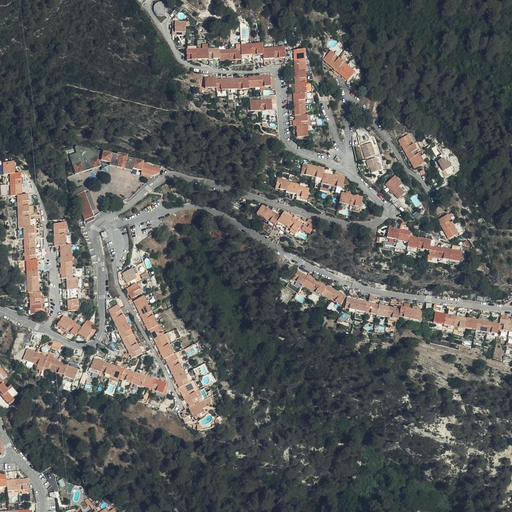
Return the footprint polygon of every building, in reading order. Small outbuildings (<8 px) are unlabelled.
[(167,18),(169,15),(166,13),(168,11),(168,10),(168,7),(166,5),(164,3),(162,3),(159,3),(157,3),(156,5),(154,6),(154,9),(154,11),(155,13),(156,15),(159,16),(161,16),(163,16),(164,16),(167,18)] [(185,33),(186,22),(175,22),(175,33),(185,33)] [(219,49),(208,49),(197,50),(196,50),(187,50),(186,50),(187,61),(219,60),(220,61),(241,60),(241,56),(263,55),(263,59),(285,58),(284,48),(263,49),(262,45),(241,45),(241,50),(224,50),(219,51),(219,49)] [(306,94),(305,81),(305,72),(304,50),(294,51),(295,94),(293,94),(294,116),(296,116),(297,138),(308,137),(307,126),(307,120),(307,115),(305,116),(304,94),(306,94)] [(332,66),(338,58),(330,51),(327,54),(323,58),(332,66)] [(347,66),(338,58),(332,66),(340,74),(347,66)] [(354,73),(347,66),(340,74),(347,81),(354,73)] [(260,87),(271,87),(270,76),(248,77),(248,79),(216,80),(216,78),(205,78),(205,89),(216,88),(216,91),(249,89),(249,88),(260,87)] [(247,112),(255,111),(261,111),(272,111),(271,100),(250,101),(250,105),(247,105),(247,112)] [(419,154),(408,135),(399,140),(414,168),(424,163),(420,156),(419,154)] [(375,156),(371,143),(361,146),(365,159),(375,156)] [(152,176),(159,174),(161,169),(152,167),(153,166),(143,164),(144,161),(76,145),(75,146),(76,153),(69,155),(75,174),(101,166),(102,164),(103,164),(109,166),(132,171),(133,169),(141,171),(142,171),(141,174),(142,174),(152,176)] [(371,173),(381,170),(379,164),(378,165),(376,158),(366,161),(368,167),(369,167),(371,173)] [(441,167),(443,172),(451,168),(449,164),(448,164),(448,163),(448,164),(447,164),(446,164),(444,160),(438,162),(441,167)] [(19,228),(24,228),(30,228),(28,195),(22,195),(21,188),(21,184),(21,178),(21,174),(14,174),(14,163),(3,163),(4,174),(10,174),(11,195),(17,195),(19,228)] [(301,175),(312,177),(314,167),(303,164),(301,175)] [(314,167),(312,177),(322,179),(321,184),(342,188),(343,185),(344,178),(323,174),(324,169),(314,167)] [(390,190),(393,194),(398,199),(404,194),(398,187),(402,184),(394,176),(385,185),(390,190)] [(307,199),(309,189),(298,187),(298,185),(288,182),(288,181),(277,179),(275,189),(286,192),(285,193),(296,195),(296,197),(307,199)] [(398,187),(404,194),(407,191),(402,184),(398,187)] [(75,195),(84,219),(93,216),(84,191),(75,195)] [(362,198),(350,195),(346,194),(341,193),(339,203),(360,208),(362,198)] [(287,228),(296,233),(302,224),(283,213),(280,217),(267,210),(265,209),(262,206),(256,215),(266,221),(273,225),(275,226),(277,222),(278,222),(287,228)] [(458,233),(448,215),(438,220),(448,238),(458,233)] [(55,246),(57,246),(61,246),(61,268),(62,275),(62,279),(67,278),(68,311),(79,311),(78,299),(78,289),(77,278),(72,278),(71,246),(65,246),(64,224),(54,225),(55,246)] [(309,235),(311,231),(304,226),(301,230),(309,235)] [(30,228),(24,228),(25,260),(26,260),(27,268),(27,271),(27,276),(27,282),(28,293),(30,293),(30,299),(28,300),(27,303),(30,303),(31,310),(28,310),(28,311),(27,311),(27,314),(29,314),(29,315),(42,314),(41,303),(41,299),(40,293),(39,293),(37,260),(36,260),(35,235),(34,228),(30,228)] [(459,263),(461,253),(451,251),(429,246),(430,241),(409,236),(410,232),(389,228),(387,238),(408,242),(407,247),(428,251),(427,256),(459,263)] [(140,266),(139,264),(136,265),(143,280),(150,277),(143,264),(140,266)] [(123,273),(124,276),(125,279),(127,283),(137,278),(135,274),(138,273),(136,267),(135,266),(133,266),(133,267),(132,268),(132,269),(123,273)] [(326,288),(298,271),(292,280),(320,297),(321,295),(335,302),(340,306),(345,297),(327,285),(326,288)] [(141,294),(136,284),(127,288),(132,298),(141,294)] [(165,358),(180,388),(181,387),(181,389),(185,397),(188,403),(190,407),(189,408),(191,412),(194,417),(195,419),(196,419),(197,418),(197,417),(197,416),(202,413),(203,414),(204,413),(203,412),(201,409),(205,407),(202,401),(200,402),(198,398),(195,393),(190,383),(189,383),(187,379),(190,377),(187,372),(184,373),(180,363),(175,354),(173,354),(169,344),(164,335),(159,325),(158,326),(157,324),(144,296),(134,301),(148,330),(150,329),(164,359),(165,358)] [(117,300),(124,314),(125,314),(128,312),(120,298),(117,300)] [(420,322),(422,312),(401,307),(400,310),(347,298),(344,308),(357,311),(366,313),(376,315),(398,320),(398,317),(420,322)] [(119,332),(121,335),(132,358),(142,354),(139,349),(143,347),(141,343),(137,344),(135,339),(138,338),(135,333),(132,334),(130,329),(127,324),(125,319),(123,315),(118,305),(109,309),(119,332)] [(511,321),(500,319),(499,324),(467,318),(467,319),(435,313),(433,323),(448,326),(454,327),(465,329),(465,328),(476,330),(485,332),(486,332),(491,333),(494,334),(497,334),(498,329),(509,332),(511,332),(511,321)] [(91,329),(92,328),(94,324),(88,320),(84,325),(81,328),(76,325),(63,316),(58,325),(61,327),(66,331),(75,337),(78,334),(87,340),(87,339),(93,331),(91,329)] [(96,331),(92,328),(91,329),(93,331),(87,339),(89,341),(96,331)] [(485,332),(476,330),(474,337),(483,339),(485,332)] [(64,375),(64,376),(74,380),(78,370),(68,366),(68,365),(27,349),(23,359),(48,369),(54,371),(60,373),(64,375)] [(176,353),(175,354),(180,363),(183,362),(179,352),(176,353)] [(91,368),(96,370),(100,372),(99,376),(106,379),(108,375),(111,376),(120,380),(121,379),(124,380),(128,382),(141,387),(142,386),(157,392),(155,395),(163,399),(164,395),(162,394),(166,384),(165,381),(163,380),(162,382),(146,376),(145,377),(125,369),(125,370),(95,358),(91,368)] [(0,391),(1,393),(0,394),(9,405),(15,400),(13,398),(18,394),(11,386),(7,389),(2,383),(4,382),(2,380),(7,376),(0,367),(0,391)] [(127,386),(119,383),(116,391),(123,393),(124,390),(126,390),(127,386)] [(147,404),(159,407),(161,403),(149,399),(147,404)] [(184,422),(185,424),(190,421),(187,416),(184,415),(183,413),(178,415),(180,417),(181,418),(183,422),(184,422)] [(7,491),(29,490),(28,479),(7,481),(6,475),(0,475),(0,486),(7,486),(7,491)]
